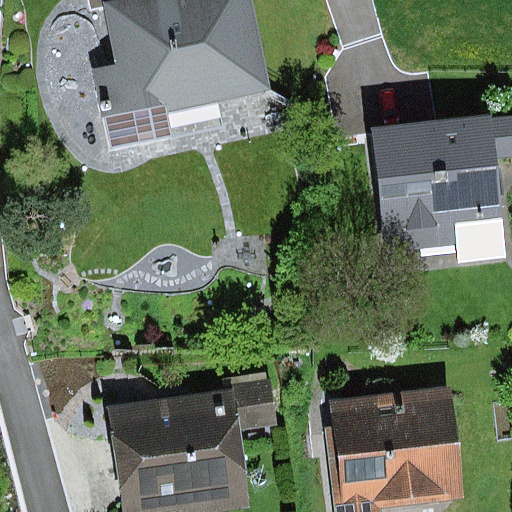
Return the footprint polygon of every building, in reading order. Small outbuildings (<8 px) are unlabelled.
[(269,89),(250,0),(109,0),(102,1),(115,64),(94,69),(110,149),(171,137),(166,110),(269,89)] [(491,114),(368,127),(381,252),(452,245),(454,265),(507,260),(497,159),(511,157),(511,117),(492,119),(491,114)] [(270,374),(237,378),(244,429),(277,425),(270,374)] [(229,389),(107,407),(122,511),(162,511),(187,508),(187,511),(220,511),(247,508),(229,389)] [(339,430),(327,431),(335,511),(385,511),(385,510),(468,501),(455,389),(336,403),(339,430)]
